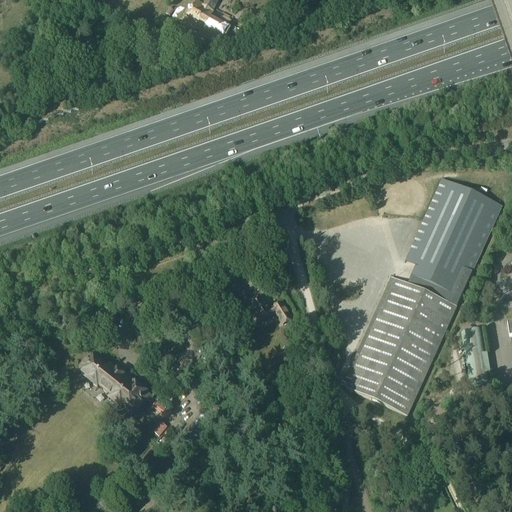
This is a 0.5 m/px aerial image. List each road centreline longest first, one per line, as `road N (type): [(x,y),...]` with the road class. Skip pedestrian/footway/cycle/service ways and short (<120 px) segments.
road 1 (motorway): [(511,9),(0,186)]
road 2 (motorway): [(0,225),(511,48)]
road 3 (track): [(278,211),(368,511)]
road 4 (unclassified): [(511,145),(416,160),(278,211)]
